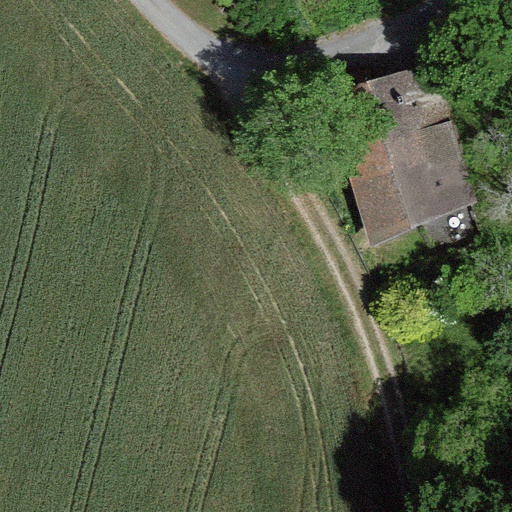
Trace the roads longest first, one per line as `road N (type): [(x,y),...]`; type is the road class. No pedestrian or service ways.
road 1 (track): [(413,511),(410,459),(339,255),(171,31)]
road 2 (unclassified): [(141,0),(171,31),(248,76),(343,65),(468,0)]
